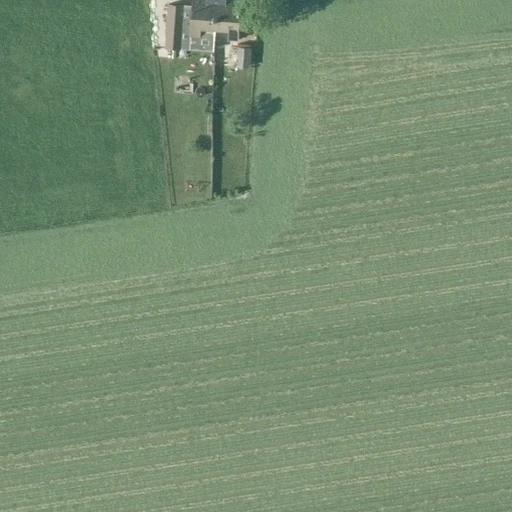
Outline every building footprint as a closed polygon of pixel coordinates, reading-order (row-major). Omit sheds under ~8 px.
[(169,4),(166,46),(192,48),(193,38),(201,38),(202,27),(215,28),(216,0),(192,0),(192,5),(169,4)] [(216,0),(215,28),(229,30),(228,40),(239,40),(241,0),(216,0)] [(252,48),(237,47),(236,67),(250,68),(252,48)] [(176,52),(174,77),(188,78),(190,53),(176,52)] [(239,120),(222,119),(221,132),(238,133),(239,120)]
